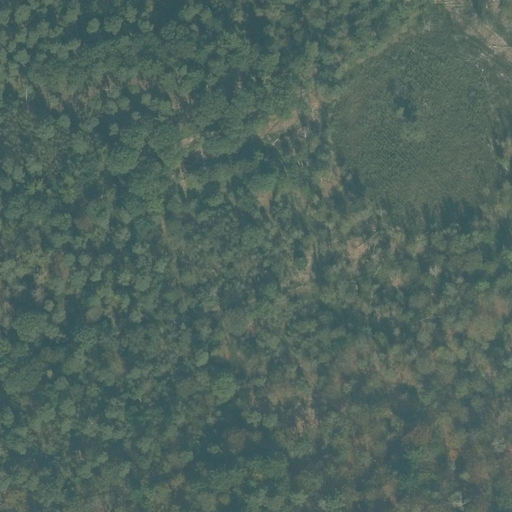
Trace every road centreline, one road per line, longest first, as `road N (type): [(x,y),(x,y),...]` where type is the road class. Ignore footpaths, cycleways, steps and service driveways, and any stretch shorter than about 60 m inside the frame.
road 1 (track): [(0,261),(30,229),(304,82),(410,0)]
road 2 (track): [(0,364),(470,253)]
